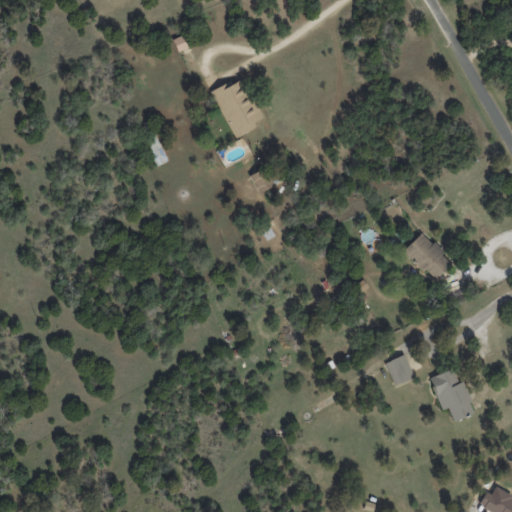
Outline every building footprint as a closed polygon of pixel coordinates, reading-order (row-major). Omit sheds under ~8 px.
[(177,52),(187,47),(181,35),(171,39),(177,52)] [(255,127),(253,122),(261,118),(241,76),(210,91),(233,138),(255,127)] [(266,175),(262,168),(248,176),(258,193),(279,182),(273,171),(266,175)] [(433,282),(452,264),(421,232),(403,249),(433,282)] [(367,287),(362,279),(350,286),(355,294),(367,287)] [(392,385),(412,378),(404,354),(384,362),(392,385)] [(440,410),(447,407),(452,421),(474,413),(462,382),(457,383),(452,369),(429,377),(440,410)] [(511,511),(511,497),(493,488),(490,494),(484,491),(476,509),(482,511),(511,511)]
